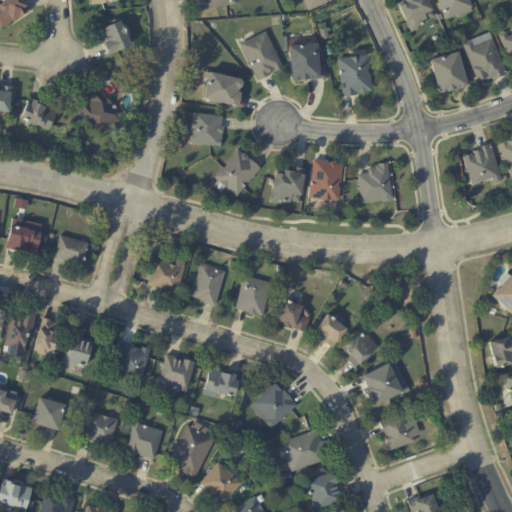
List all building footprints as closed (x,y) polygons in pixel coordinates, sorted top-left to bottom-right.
[(21,0),(23,3),(29,13),(26,15),(26,16),(20,20),(19,18),(0,29),(0,6),(9,0),(21,0)] [(204,5),(204,4),(201,5),(200,0),(236,0),(237,6),(205,11),(204,5)] [(334,0),(335,1),(310,13),(304,2),(308,0),(334,0)] [(412,34),(399,6),(411,0),(428,0),(434,13),(433,14),(436,19),(430,21),(430,22),(418,29),(419,31),(412,34)] [(468,0),(473,11),(468,13),(469,16),(459,20),(458,18),(447,23),(436,0),(468,0)] [(132,36),(128,38),(132,48),(109,58),(98,33),(111,27),(110,24),(119,20),(121,24),(126,22),(132,36)] [(319,27),(325,25),(330,40),(323,42),(319,27)] [(272,74),(269,76),(270,78),(258,84),(239,48),(264,35),(282,71),(273,76),(272,74)] [(511,62),(500,38),(506,35),(509,40),(511,38),(511,62)] [(505,78),(494,83),(493,80),(489,82),(489,81),(480,84),(464,46),(473,43),(475,48),(493,41),(508,77),(505,78)] [(324,79),(320,79),(320,80),(308,81),(309,82),(292,82),(289,48),(317,46),(319,65),(323,65),(324,79)] [(460,56),(470,90),(459,93),(459,94),(450,96),(450,95),(442,98),(431,57),(438,55),(440,62),(460,56)] [(355,97),(344,99),(339,61),(368,57),(369,70),(368,70),(369,75),(370,75),(372,92),(367,92),(366,95),(360,95),(359,93),(357,93),(357,97),(355,97)] [(241,81),(243,84),(242,88),(240,90),(239,91),(239,90),(238,95),(240,95),(240,99),(241,99),(239,105),(238,108),(204,100),(210,74),(241,81)] [(0,89),(2,89),(14,90),(13,103),(10,103),(9,117),(0,116),(0,89)] [(99,92),(107,100),(107,99),(112,105),(111,106),(122,118),(100,138),(78,114),(91,102),(89,100),(99,91),(99,92)] [(43,107),(45,108),(46,107),(58,112),(49,134),(28,125),(29,123),(22,120),(28,105),(31,107),(33,103),(43,107)] [(222,118),(221,129),(224,129),(223,135),(222,134),(222,140),(222,147),(192,144),(192,143),(189,143),(190,134),(192,134),(194,115),(222,118)] [(511,179),(499,146),(507,143),(508,144),(511,142),(511,140),(511,139),(511,179)] [(485,183),(472,187),(463,159),(471,156),(472,159),(475,158),(474,155),(481,153),(480,150),(490,147),(502,184),(494,187),(492,180),(485,183)] [(249,162),(260,172),(237,200),(220,186),(221,185),(214,180),(222,170),(224,171),(227,167),(226,166),(237,153),(242,157),(244,157),(247,159),(247,163),(248,164),(249,162)] [(315,163),(326,164),(325,166),(329,167),(330,165),(334,165),(335,167),(341,167),(338,185),(337,185),(337,190),(338,190),(336,203),(308,200),(312,163),(315,163)] [(359,176),(370,174),(370,170),(377,169),(377,167),(380,166),(388,164),(394,200),(392,200),(392,202),(384,203),(384,202),(363,205),(359,176)] [(302,172),(305,173),(303,180),(306,180),(302,201),(300,201),(300,206),(292,204),(291,207),(279,205),(279,207),(271,205),(276,174),(286,176),(286,175),(293,177),(294,171),(302,172)] [(26,229),(29,230),(29,231),(42,234),(38,254),(7,249),(11,228),(16,229),(16,228),(26,229)] [(66,261),(54,258),(60,237),(88,244),(82,266),(66,261)] [(163,292),(158,291),(159,289),(148,286),(156,261),(176,267),(178,261),(186,263),(177,294),(172,293),(171,294),(163,292)] [(224,273),(225,273),(216,307),(203,304),(204,301),(193,298),(201,266),(204,267),(205,266),(209,267),(210,269),(224,273)] [(278,267),(286,268),(285,275),(277,274),(278,267)] [(506,274),(510,277),(511,276),(511,316),(503,307),(499,311),(495,307),(499,303),(492,297),(502,286),(498,282),(506,274)] [(248,278),(271,284),(263,316),(258,315),(258,316),(247,313),(247,312),(237,309),(244,278),(248,278)] [(343,281),(349,285),(346,289),(340,285),(343,281)] [(284,302),(302,308),(300,316),(308,320),(304,333),(292,329),(292,327),(288,326),(288,327),(284,325),(284,324),(277,321),(284,301),(284,302)] [(310,316),(306,318),(302,312),(307,310),(310,316)] [(0,313),(8,315),(6,329),(4,328),(2,341),(0,340),(0,313)] [(24,315),(35,317),(32,332),(28,331),(28,335),(29,335),(29,339),(27,339),(25,351),(25,356),(23,356),(23,358),(8,354),(9,347),(5,346),(11,321),(20,324),(22,314),(24,315)] [(335,320),(349,331),(338,345),(337,343),(336,344),(335,343),(331,348),(322,341),(324,339),(316,333),(329,316),(335,320)] [(38,319),(28,352),(41,356),(40,361),(51,364),(59,334),(49,331),(51,323),(38,319)] [(74,329),(85,332),(82,339),(94,342),(86,367),(76,364),(75,368),(62,364),(73,328),(74,329)] [(359,333),(362,335),(363,334),(365,337),(364,338),(365,339),(368,336),(378,348),(355,369),(346,359),(349,356),(342,348),(359,332),(359,333)] [(511,346),(511,365),(496,369),(489,343),(508,338),(511,347),(511,346)] [(133,346),(135,346),(134,348),(142,350),(142,348),(151,351),(142,380),(124,375),(124,376),(117,374),(118,372),(114,371),(122,342),(133,346)] [(177,359),(195,364),(187,393),(177,390),(175,396),(157,390),(167,356),(177,359)] [(389,365),(403,393),(376,407),(367,389),(368,388),(363,378),(389,365)] [(215,372),(236,377),(235,382),(238,383),(234,399),(217,395),(217,394),(204,390),(210,370),(215,372)] [(19,381),(22,372),(29,374),(26,383),(19,381)] [(281,391),(283,393),(285,392),(298,406),(272,430),(251,407),(276,385),(281,391)] [(0,392),(6,394),(5,399),(16,403),(12,416),(0,412),(0,392)] [(48,402),(66,407),(59,432),(46,429),(46,430),(41,429),(42,428),(33,425),(40,400),(48,402)] [(417,410),(415,404),(420,402),(423,408),(417,410)] [(193,408),(200,410),(198,417),(191,415),(193,408)] [(98,415),(118,421),(111,447),(99,443),(99,445),(91,443),(92,441),(82,438),(89,413),(98,415)] [(404,417),(407,425),(414,422),(419,436),(413,438),(415,443),(390,452),(379,423),(404,414),(404,417)] [(209,437),(215,440),(196,478),(190,475),(188,477),(183,474),(184,471),(181,469),(181,471),(169,464),(188,426),(192,429),(195,423),(208,430),(206,435),(209,437)] [(139,425),(163,432),(154,461),(138,456),(138,457),(126,453),(134,424),(139,425)] [(316,434),(319,444),(322,443),(328,461),(291,474),(286,461),(281,463),(277,450),(282,449),(280,445),(315,432),(316,434)] [(209,491),(201,485),(219,464),(226,471),(230,466),(238,472),(234,477),(242,484),(225,504),(209,491)] [(292,479),(281,483),(280,478),(291,474),(292,479)] [(340,490),(344,502),(317,511),(309,491),(308,491),(306,485),(335,474),(338,484),(337,484),(340,490)] [(14,484),(15,484),(15,486),(32,490),(29,502),(34,503),(33,509),(27,508),(27,510),(13,507),(11,511),(6,511),(1,511),(3,504),(0,503),(0,495),(4,481),(14,484)] [(439,511),(411,511),(407,501),(418,497),(419,500),(432,495),(439,511)] [(64,499),(75,502),(72,511),(40,511),(45,497),(63,502),(64,499)] [(263,511),(234,511),(256,498),(257,500),(262,497),(265,502),(260,505),(263,511)]
